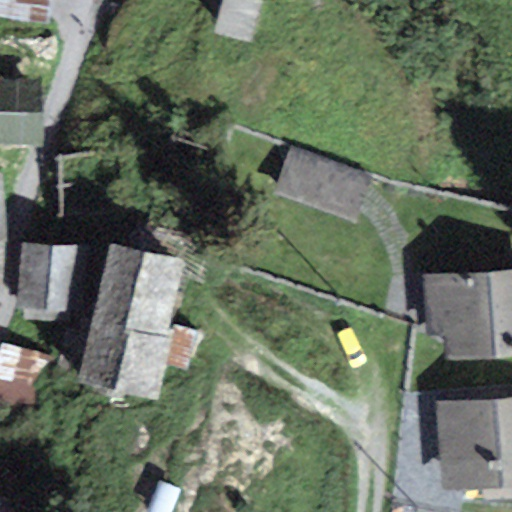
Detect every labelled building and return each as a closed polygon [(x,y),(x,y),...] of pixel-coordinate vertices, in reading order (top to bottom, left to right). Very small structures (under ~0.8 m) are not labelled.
[(43,0),(0,0),(0,10),(42,15),(43,0)] [(254,0),(222,0),(217,20),(247,28),(254,0)] [(34,82),(0,81),(0,136),(35,136),(34,82)] [(363,179),(292,154),(280,188),(351,213),(363,179)] [(177,256),(112,241),(83,373),(148,387),(177,256)] [(86,249),(27,245),(22,300),(81,305),(86,249)] [(511,347),(511,268),(430,277),(435,329),(448,328),(451,353),(511,347)] [(511,400),(440,407),(447,483),(511,476),(511,400)] [(0,511),(12,511),(16,502),(0,497),(0,511)]
